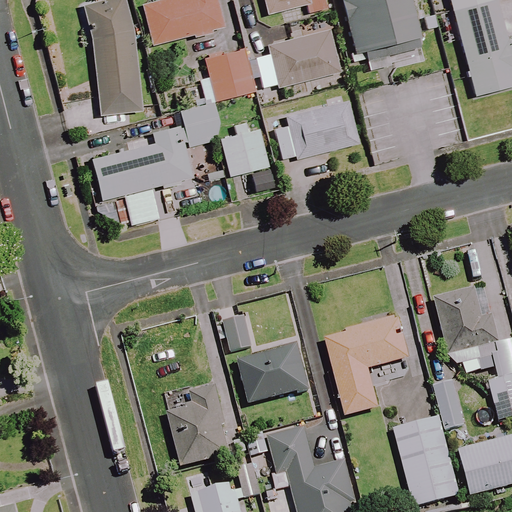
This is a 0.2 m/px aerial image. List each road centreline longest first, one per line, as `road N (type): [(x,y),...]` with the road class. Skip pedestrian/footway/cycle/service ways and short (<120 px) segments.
road 1 (residential): [(56,301),(511,183)]
road 2 (residential): [(56,301),(0,86)]
road 3 (residential): [(112,511),(56,301)]
